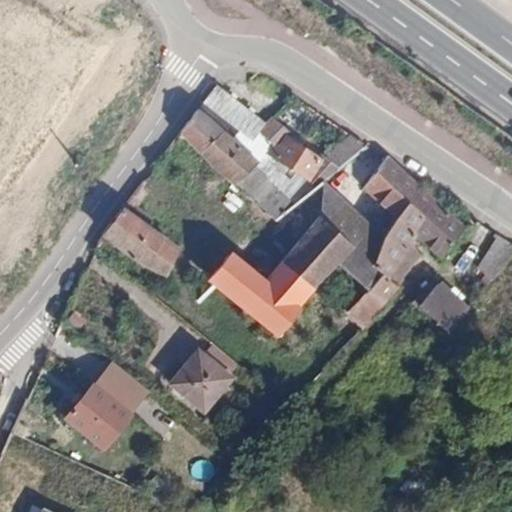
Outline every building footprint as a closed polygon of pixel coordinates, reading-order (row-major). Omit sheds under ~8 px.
[(97,23),(74,76),(104,89),(127,35),(97,23)] [(42,187),(96,94),(67,77),(13,170),(42,187)] [(197,109),(259,162),(265,153),(272,143),(260,135),(267,124),(219,84),(197,109)] [(179,131),(236,182),(259,162),(197,109),(179,131)] [(273,118),(267,124),(260,135),(272,143),(265,153),(318,189),(327,181),(340,171),(325,160),(273,118)] [(325,160),(340,171),(364,147),(349,137),(325,160)] [(318,189),(265,153),(259,162),(236,182),(245,190),(278,220),(318,189)] [(418,186),(386,156),(363,189),(397,218),(418,186)] [(384,238),(327,181),(318,189),(278,220),(302,240),(321,219),(355,251),(340,266),(368,293),(381,277),(373,268),(381,242),(384,238)] [(163,277),(181,254),(129,214),(147,190),(138,183),(104,229),(101,237),(120,252),(124,247),(163,277)] [(465,228),(418,186),(397,218),(384,238),(381,242),(373,268),(381,277),(368,293),(349,315),(363,329),(400,291),(389,281),(416,238),(440,258),(465,228)] [(0,221),(7,224),(17,200),(0,192),(0,221)] [(228,253),(207,280),(238,307),(236,310),(241,314),(243,312),(267,334),(264,337),(269,341),(271,338),(273,341),(278,336),(275,334),(289,320),(292,322),(296,318),(293,315),(340,266),(355,251),(321,219),(302,240),(260,283),(228,253)] [(494,281),(511,255),(511,245),(499,240),(477,269),(494,281)] [(470,308),(439,281),(415,309),(446,335),(470,308)] [(81,332),(89,317),(76,310),(68,324),(81,332)] [(204,413),(240,367),(210,344),(174,389),(204,413)] [(89,386),(125,417),(145,392),(109,361),(89,386)] [(89,386),(61,418),(97,449),(125,417),(89,386)] [(226,461),(244,441),(237,434),(219,454),(226,461)]
